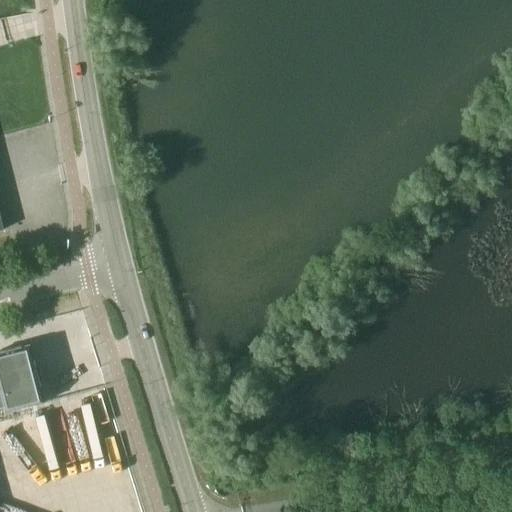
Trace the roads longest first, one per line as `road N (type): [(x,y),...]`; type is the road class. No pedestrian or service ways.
road 1 (tertiary): [(120,266),(71,0)]
road 2 (tertiary): [(191,511),(120,266)]
road 3 (unclassified): [(295,511),(511,477)]
road 4 (unclassified): [(0,297),(120,266)]
